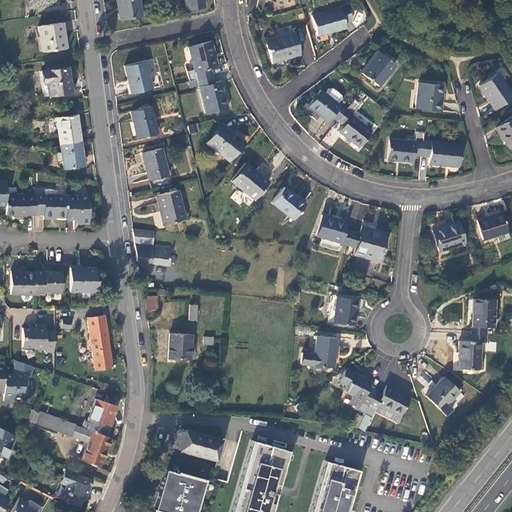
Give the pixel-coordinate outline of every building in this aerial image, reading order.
[(116,0),(118,8),(120,19),(141,16),(138,0),(116,0)] [(183,0),(185,9),(204,7),(203,0),(183,0)] [(311,16),(317,36),(345,29),(344,22),(351,21),(347,6),(311,16)] [(37,26),(41,50),(64,47),(63,38),(61,23),(37,26)] [(264,41),(270,61),(298,52),(293,33),(264,41)] [(196,78),(212,74),(210,68),(217,66),(211,41),(188,47),(194,70),(189,71),(188,65),(185,66),(188,80),(196,78)] [(362,74),(378,86),(394,65),(378,52),(362,74)] [(124,65),(131,92),(151,87),(144,61),(124,65)] [(41,71),(44,95),(71,91),(69,80),(67,67),(41,71)] [(477,85),(493,108),(511,96),(496,72),(477,85)] [(214,82),(212,74),(196,78),(205,113),(227,107),(221,80),(214,82)] [(415,108),(439,110),(442,84),(418,82),(415,108)] [(326,89),(323,93),(337,104),(340,100),(340,95),(332,89),(326,89)] [(330,115),(336,120),(345,109),(339,104),(338,106),(337,104),(323,93),(319,90),(306,106),(325,121),(330,115)] [(345,109),(336,120),(342,125),(338,131),(358,147),(370,131),(350,115),(360,102),(355,98),(345,109)] [(134,126),(136,137),(156,132),(150,105),(130,110),(134,126)] [(493,127),(508,149),(511,145),(511,115),(511,114),(493,127)] [(59,144),(79,141),(76,123),(75,115),(55,118),(59,144)] [(188,125),(189,133),(198,132),(197,123),(188,125)] [(207,142),(228,159),(242,141),(221,124),(207,142)] [(413,155),(420,155),(422,140),(414,139),(414,142),(389,139),(387,159),(412,161),(413,155)] [(422,140),(420,155),(428,156),(428,163),(458,166),(460,144),(422,140)] [(82,159),(79,141),(59,144),(63,168),(83,165),(82,159)] [(145,168),(148,180),(167,175),(160,148),(141,152),(145,168)] [(230,180),(253,199),(267,181),(244,163),(230,180)] [(270,202),(291,218),(303,203),(282,187),(270,202)] [(42,215),(64,216),(65,193),(43,192),(42,189),(33,188),(33,194),(33,213),(41,213),(42,215)] [(159,210),(162,223),(184,218),(177,190),(155,195),(159,210)] [(25,212),(33,213),(33,194),(25,194),(4,193),(4,203),(4,212),(16,212),(16,213),(25,213),(25,212)] [(65,193),(64,216),(76,218),(77,223),(88,222),(88,211),(87,203),(86,196),(73,196),(73,193),(65,193)] [(495,235),(497,242),(508,238),(500,213),(475,221),(482,240),(495,235)] [(347,247),(351,232),(344,230),(346,223),(321,215),(315,236),(340,243),(339,245),(347,247)] [(429,225),(437,250),(463,242),(456,222),(446,225),(444,221),(429,225)] [(359,234),(351,232),(347,247),(354,249),(352,256),(378,263),(386,234),(360,227),(359,234)] [(175,234),(132,228),(134,244),(136,260),(168,265),(168,262),(173,262),(173,256),(168,255),(168,247),(151,245),(152,238),(174,241),(175,234)] [(95,269),(68,268),(67,292),(80,292),(80,291),(95,292),(96,281),(94,281),(95,269)] [(8,293),(34,293),(34,272),(17,271),(17,269),(8,269),(8,293)] [(59,271),(34,270),(34,272),(34,293),(43,294),(42,290),(59,290),(59,271)] [(143,288),(154,288),(154,280),(144,278),(143,288)] [(146,295),(146,310),(157,310),(158,295),(146,295)] [(331,322),(352,326),(356,299),(335,296),(331,322)] [(472,299),(471,334),(485,335),(486,327),(493,327),(493,300),(472,299)] [(195,304),(187,305),(187,320),(195,320),(195,304)] [(86,317),(93,369),(110,367),(107,342),(103,315),(86,317)] [(58,328),(67,329),(68,320),(58,320),(58,328)] [(54,352),(54,331),(45,331),(45,324),(36,324),(36,328),(22,328),(22,347),(33,347),(35,349),(45,349),(45,352),(54,352)] [(190,349),(194,349),(194,345),(190,345),(190,335),(168,333),(168,344),(168,357),(189,359),(190,349)] [(485,335),(471,334),(471,342),(458,341),(457,367),(478,368),(480,342),(485,342),(485,335)] [(300,364),(332,368),(336,338),(316,335),(313,354),(301,352),(300,364)] [(495,342),(485,343),(486,350),(496,349),(495,342)] [(204,366),(216,367),(217,358),(204,357),(204,366)] [(367,388),(370,381),(352,373),(344,369),(338,381),(347,385),(344,391),(352,395),(347,405),(363,413),(367,405),(374,391),(367,388)] [(2,393),(2,400),(11,401),(11,396),(22,397),(26,394),(26,376),(22,374),(2,373),(2,393)] [(425,396),(440,411),(458,392),(444,377),(425,396)] [(381,395),(374,391),(367,405),(374,408),(376,404),(398,415),(408,396),(386,385),(381,395)] [(84,428),(105,436),(110,423),(115,406),(94,399),(84,428)] [(374,408),(367,405),(363,413),(370,416),(374,408)] [(39,412),(31,409),(27,421),(35,424),(39,412)] [(84,428),(39,412),(35,424),(87,443),(81,460),(98,467),(101,461),(110,438),(105,436),(84,428)] [(159,430),(149,428),(149,436),(148,443),(157,445),(158,437),(159,430)] [(0,457),(2,458),(7,449),(6,446),(11,435),(0,429),(0,457)] [(219,438),(183,429),(178,449),(213,459),(219,438)] [(266,444),(255,441),(234,511),(270,511),(273,504),(276,505),(279,492),(271,490),(273,483),(278,484),(288,450),(266,444)] [(343,466),(328,461),(313,511),(345,511),(349,501),(352,502),(355,490),(352,489),(358,470),(343,466)] [(90,479),(62,468),(59,477),(65,479),(63,485),(61,490),(65,491),(64,494),(66,494),(63,501),(77,506),(80,497),(83,498),(86,490),(90,479)] [(194,511),(203,479),(164,468),(159,484),(152,508),(157,510),(156,511),(194,511)] [(59,477),(57,483),(63,485),(65,479),(59,477)] [(31,511),(25,508),(27,504),(19,499),(10,511),(31,511)]
